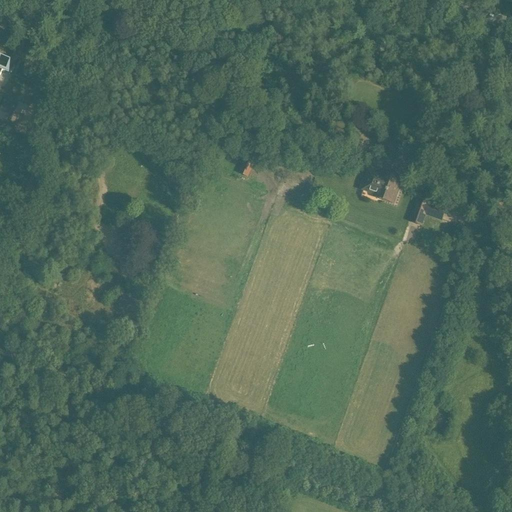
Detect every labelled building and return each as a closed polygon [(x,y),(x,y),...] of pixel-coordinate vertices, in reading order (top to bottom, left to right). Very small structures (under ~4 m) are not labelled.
[(0,75),(2,70),(5,71),(10,61),(0,56),(0,75)] [(97,89),(105,91),(107,84),(99,81),(97,89)] [(15,101),(7,97),(0,113),(0,119),(6,123),(15,101)] [(333,136),(300,122),(295,133),(328,147),(333,136)] [(444,132),(436,129),(430,144),(438,147),(444,132)] [(248,178),(253,165),(244,161),(238,174),(248,178)] [(380,174),(368,170),(361,191),(373,195),(372,198),(394,205),(402,180),(381,172),(380,174)] [(437,191),(443,199),(448,195),(441,187),(437,191)] [(430,203),(417,198),(410,219),(423,223),(430,203)]
